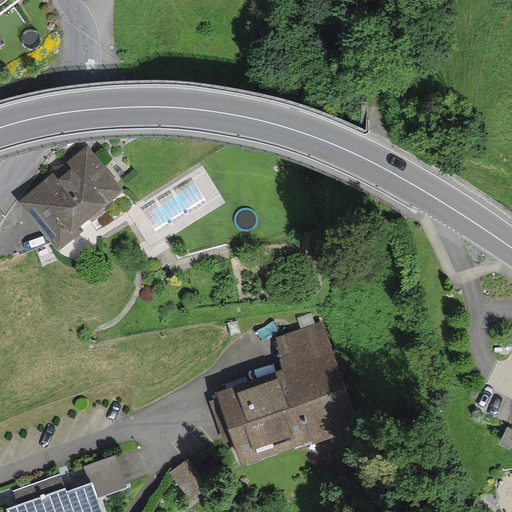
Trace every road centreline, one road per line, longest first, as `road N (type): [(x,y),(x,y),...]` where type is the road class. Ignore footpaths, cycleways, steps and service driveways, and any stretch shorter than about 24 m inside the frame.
road 1 (primary): [(0,127),(157,106),(288,128),(351,152),(511,250)]
road 2 (residential): [(0,475),(152,419),(263,347)]
road 3 (residential): [(0,188),(74,63),(65,0)]
